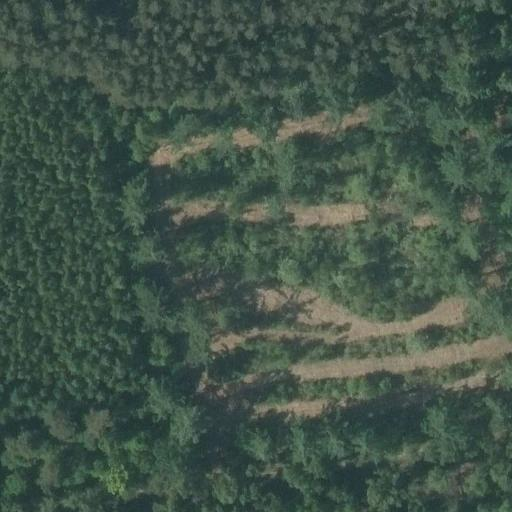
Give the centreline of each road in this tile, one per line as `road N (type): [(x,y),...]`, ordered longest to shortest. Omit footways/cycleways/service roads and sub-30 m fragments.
road 1 (track): [(0,68),(107,100),(167,474)]
road 2 (track): [(167,474),(511,430)]
road 3 (track): [(0,501),(167,474)]
